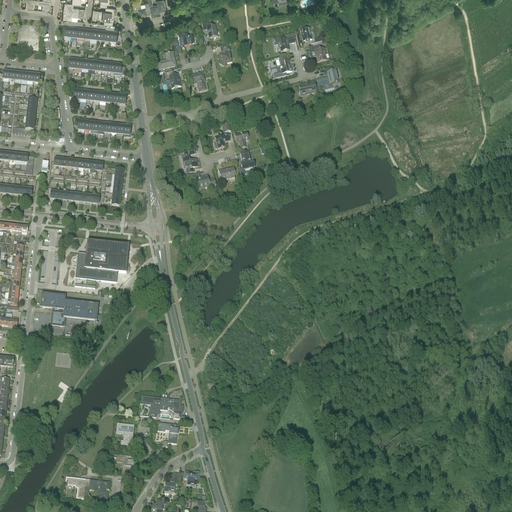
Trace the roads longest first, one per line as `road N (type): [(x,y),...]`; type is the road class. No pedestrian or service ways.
road 1 (tertiary): [(201,449),(161,261)]
road 2 (track): [(330,352),(368,319),(451,278)]
road 3 (track): [(232,511),(293,384)]
road 4 (residential): [(23,345),(38,216)]
road 5 (residential): [(0,463),(10,464),(23,345)]
